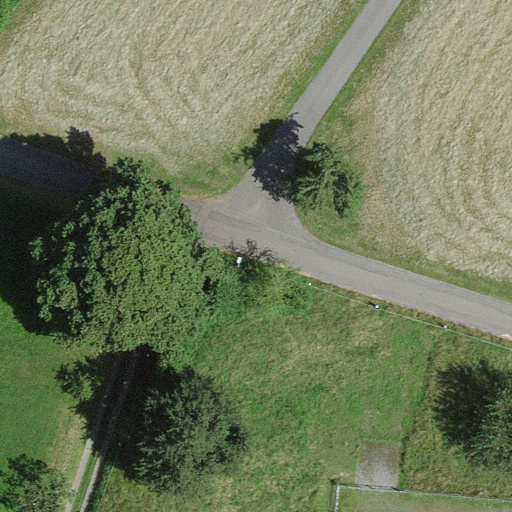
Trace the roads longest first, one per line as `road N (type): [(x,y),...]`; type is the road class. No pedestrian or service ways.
road 1 (track): [(77,511),(176,221)]
road 2 (residential): [(384,0),(287,141),(249,243)]
road 3 (residential): [(249,243),(511,323)]
road 4 (residential): [(0,161),(249,243)]
